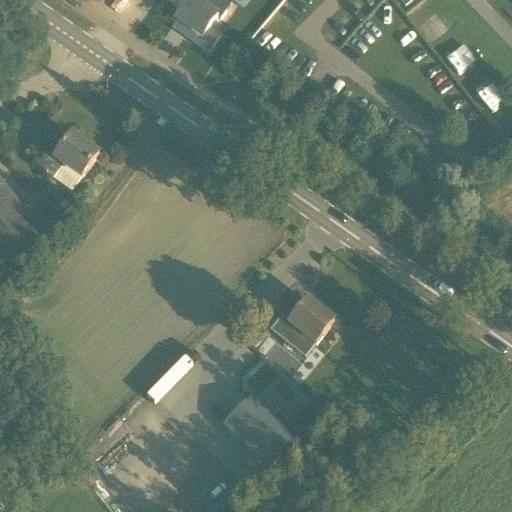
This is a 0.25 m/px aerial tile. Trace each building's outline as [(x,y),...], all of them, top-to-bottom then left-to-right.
[(232,8),(220,0),(170,0),(166,6),(181,17),(175,24),(188,33),(185,38),(210,55),(222,38),(211,31),(217,21),(221,24),(232,8)] [(395,0),(405,11),(416,2),(414,0),(395,0)] [(431,14),(415,27),(429,43),(444,31),(431,14)] [(62,169),(81,183),(99,158),(72,138),(54,162),(46,156),(36,169),(53,182),(62,169)] [(0,185),(0,278),(53,237),(30,210),(23,216),(0,185)] [(334,325),(307,305),(290,327),(282,321),(272,334),(291,350),(306,361),(315,349),(334,325)] [(283,432),(242,388),(213,415),(254,459),(283,432)] [(307,405),(282,426),(293,439),(318,417),(307,405)]
